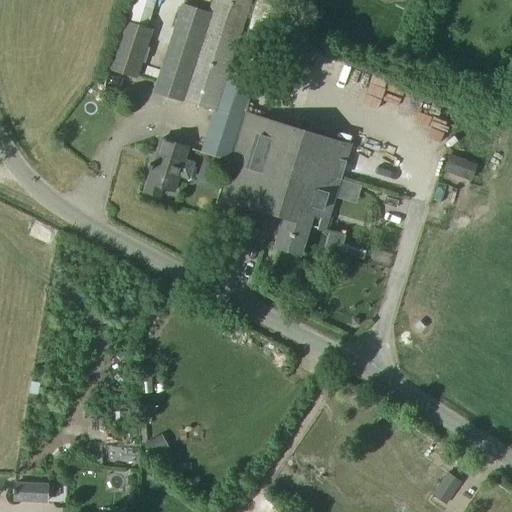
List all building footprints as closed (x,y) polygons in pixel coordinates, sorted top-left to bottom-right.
[(122,21),(107,68),(136,77),(151,30),(144,28),(152,0),(125,0),(120,20),(122,21)] [(181,4),(153,90),(174,97),(214,109),(216,109),(237,48),(250,0),(212,0),(208,13),(181,4)] [(339,15),(340,0),(329,0),(328,13),(339,15)] [(214,109),(200,153),(231,162),(245,114),(261,57),(237,48),(216,109),(214,109)] [(342,133),(349,112),(332,107),(325,128),(342,133)] [(231,162),(220,199),(226,201),(220,220),(237,226),(243,206),(284,218),(275,247),(300,254),(308,227),(324,232),(350,146),(245,114),(231,162)] [(161,139),(144,191),(159,196),(162,187),(174,191),(179,176),(186,178),(190,176),(193,166),(191,162),(184,160),(188,148),(161,139)] [(499,210),(502,198),(483,193),(480,205),(499,210)] [(350,252),(352,239),(337,238),(336,251),(350,252)] [(149,368),(137,369),(139,394),(151,393),(149,368)] [(144,445),(151,459),(168,449),(161,436),(144,445)] [(45,503),(46,486),(14,484),(14,490),(12,490),(12,495),(14,495),(13,501),(45,503)]
